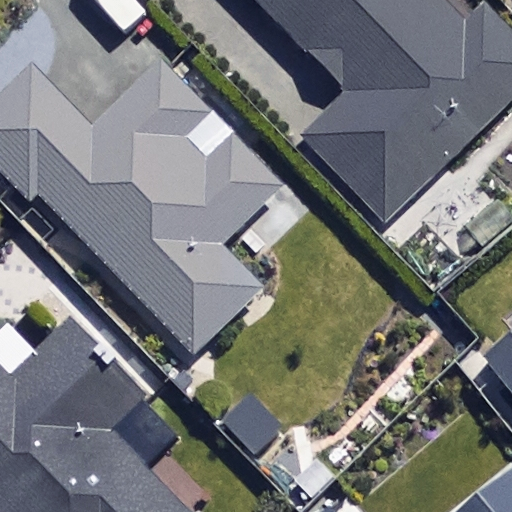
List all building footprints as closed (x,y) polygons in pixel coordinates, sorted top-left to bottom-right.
[(256,0),(348,97),(304,139),(385,225),(511,104),(511,40),(482,10),(469,23),(447,0),(256,0)] [(209,114),(158,61),(97,120),(42,63),(0,103),(0,172),(29,203),(38,194),(194,356),(274,279),(233,236),(283,188),(234,136),(208,161),(185,137),(209,114)] [(144,400),(69,324),(8,384),(0,375),(0,511),(189,511),(110,433),(144,400)] [(511,334),(483,357),(511,393),(511,334)] [(511,511),(511,465),(454,511),(511,511)]
